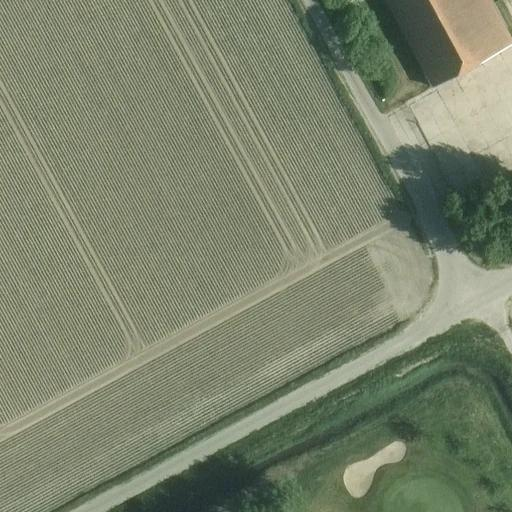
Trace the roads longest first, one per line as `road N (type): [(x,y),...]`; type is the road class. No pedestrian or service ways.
road 1 (unclassified): [(100,511),(480,310)]
road 2 (unclassified): [(480,310),(311,0)]
